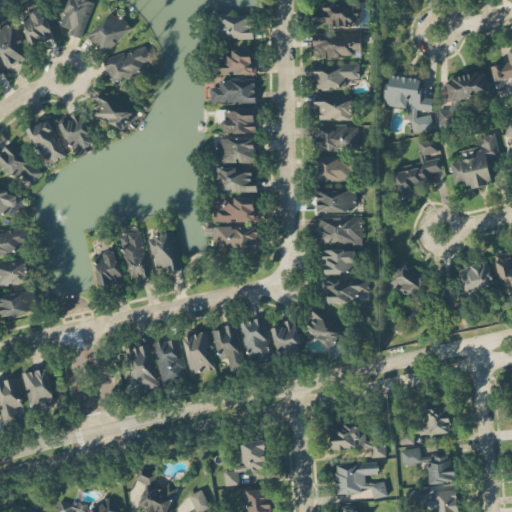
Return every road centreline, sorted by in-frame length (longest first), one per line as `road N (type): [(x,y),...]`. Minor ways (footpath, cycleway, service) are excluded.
road 1 (tertiary): [(511,332),(0,454)]
road 2 (tertiary): [(0,479),(511,359)]
road 3 (residential): [(0,349),(289,284)]
road 4 (residential): [(289,284),(282,0)]
road 5 (residential): [(477,341),(491,511)]
road 6 (residential): [(307,511),(296,381)]
road 7 (residential): [(125,444),(97,326)]
